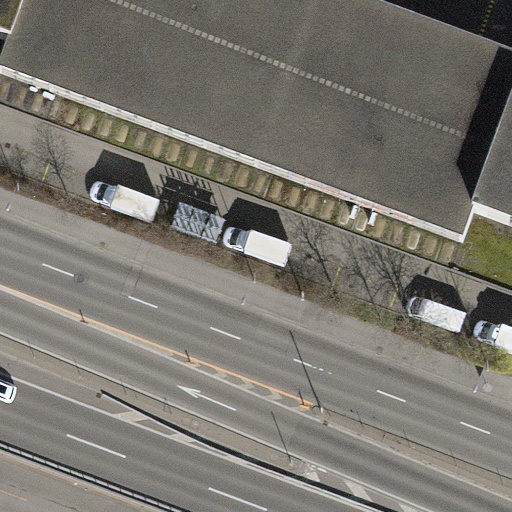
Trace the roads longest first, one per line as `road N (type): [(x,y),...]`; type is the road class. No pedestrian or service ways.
road 1 (primary): [(511,445),(0,243)]
road 2 (motorway): [(273,511),(0,407)]
